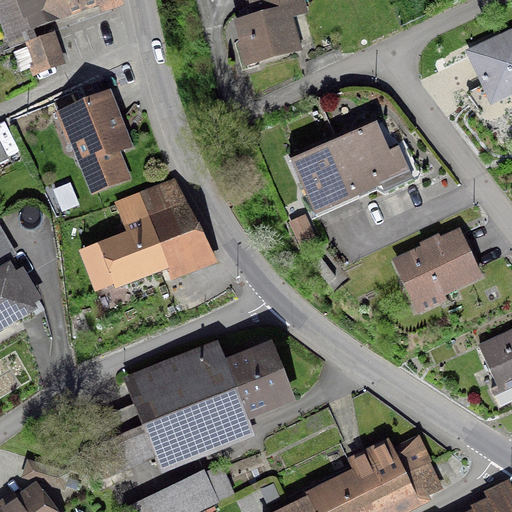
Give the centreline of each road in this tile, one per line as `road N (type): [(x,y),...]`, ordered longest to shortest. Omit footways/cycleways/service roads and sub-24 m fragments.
road 1 (residential): [(135,0),(179,151),(203,200),(271,294)]
road 2 (residential): [(271,294),(236,317),(70,385),(0,431)]
road 3 (residential): [(271,294),(511,462)]
road 4 (residential): [(211,0),(246,112),(385,48)]
road 5 (residential): [(385,48),(408,95),(511,230)]
